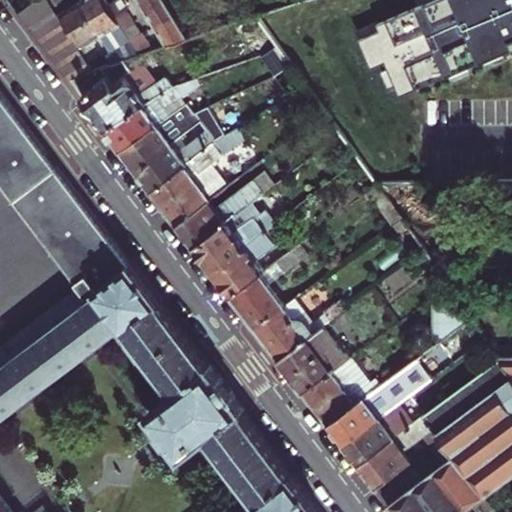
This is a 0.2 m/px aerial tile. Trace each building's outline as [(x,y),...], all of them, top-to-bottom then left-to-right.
[(34,0),(18,13),(34,34),(56,17),(49,6),(45,0),(34,0)] [(84,0),(80,3),(99,36),(102,39),(106,37),(104,33),(119,24),(115,18),(108,5),(104,0),(84,0)] [(128,10),(121,0),(115,0),(108,5),(115,18),(128,10)] [(157,0),(138,0),(144,9),(157,0)] [(174,14),(165,0),(157,0),(144,9),(154,26),(174,14)] [(251,0),(259,13),(298,0),(251,0)] [(511,0),(432,0),(378,24),(380,30),(360,39),(373,68),(387,62),(401,95),(511,47),(511,0)] [(80,48),(99,36),(80,3),(61,14),(80,48)] [(154,26),(166,45),(188,37),(174,14),(154,26)] [(68,79),(89,72),(56,17),(34,34),(68,79)] [(207,25),(209,29),(224,24),(221,18),(207,25)] [(123,31),(130,42),(139,36),(142,34),(135,24),(123,31)] [(149,51),(139,36),(130,42),(138,54),(149,51)] [(82,97),(105,127),(173,84),(166,76),(141,91),(127,73),(132,69),(125,59),(115,63),(102,67),(109,77),(82,97)] [(105,127),(120,148),(171,115),(165,107),(183,96),(196,87),(199,82),(197,76),(173,84),(105,127)] [(0,511),(321,511),(322,511),(293,475),(291,476),(243,411),(245,410),(235,399),(236,397),(220,376),(218,377),(210,364),(208,366),(158,302),(160,301),(131,263),(129,264),(0,93),(0,511)] [(165,107),(171,115),(187,103),(183,96),(165,107)] [(171,115),(120,148),(136,169),(181,136),(185,132),(180,126),(196,114),(195,112),(187,103),(171,115)] [(180,126),(185,132),(201,121),(196,114),(180,126)] [(181,136),(136,169),(151,189),(216,141),(226,135),(210,115),(202,122),(211,134),(207,137),(204,133),(187,144),(181,136)] [(236,129),(226,135),(216,141),(151,189),(177,222),(207,199),(210,197),(202,186),(220,173),(212,162),(243,138),(236,129)] [(177,222),(194,245),(225,221),(263,192),(254,179),(214,209),(207,199),(177,222)] [(194,245),(212,270),(265,229),(255,217),(235,232),(225,221),(194,245)] [(260,272),(264,269),(255,258),(275,243),(265,229),(212,270),(231,294),(260,272)] [(300,258),(292,247),(276,260),(284,271),(300,258)] [(284,304),(260,272),(231,294),(255,326),(284,304)] [(294,317),(284,304),(255,326),(280,358),(313,333),(302,318),(295,315),(294,317)] [(465,306),(433,306),(434,344),(472,316),(466,307),(465,306)] [(313,333),(280,358),(303,390),(339,363),(347,357),(323,325),(313,333)] [(435,368),(423,352),(381,383),(376,387),(363,396),(328,422),(344,444),(409,395),(405,390),(435,368)] [(485,494),(486,496),(511,476),(511,355),(500,355),(502,358),(425,415),(434,427),(438,433),(453,454),(444,462),(417,481),(389,503),(395,511),(461,511),(471,505),(485,494)] [(363,396),(359,391),(339,363),(303,390),(328,422),(363,396)] [(372,382),(376,387),(381,383),(377,378),(372,382)] [(372,382),(359,391),(363,396),(376,387),(372,382)] [(344,444),(359,464),(396,436),(388,424),(417,403),(410,394),(409,395),(344,444)] [(389,503),(417,481),(405,465),(411,460),(404,450),(419,438),(434,427),(425,415),(396,436),(359,464),(389,503)] [(434,427),(419,438),(423,444),(428,440),(438,433),(434,427)] [(438,433),(428,440),(444,462),(453,454),(438,433)] [(498,511),(486,496),(485,494),(471,505),(461,511),(498,511)]
